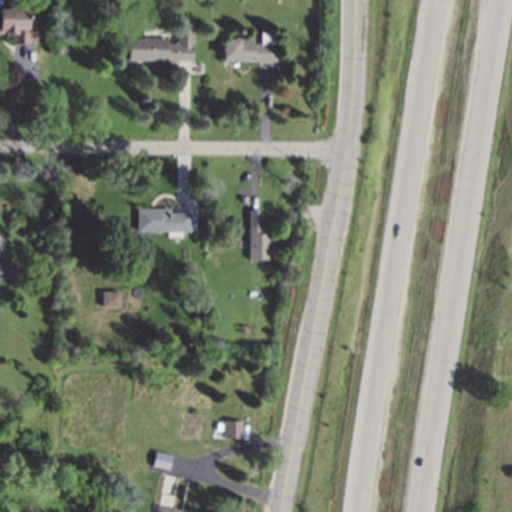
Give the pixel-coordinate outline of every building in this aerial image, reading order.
[(35,20),(26,19),(26,9),(0,9),(0,32),(14,33),(14,43),(35,43),(35,20)] [(127,38),(127,61),(191,61),(191,27),(176,27),(176,42),(166,42),(166,38),(127,38)] [(273,61),(273,31),(259,32),(259,39),(220,39),(220,61),(273,61)] [(135,230),(189,232),(189,213),(168,212),(168,208),(135,207),(135,230)] [(246,259),(268,259),(269,233),(259,233),(259,210),(247,210),(246,259)] [(13,263),(0,262),(0,279),(12,279),(13,263)] [(118,306),(118,290),(99,291),(100,306),(118,306)] [(240,420),(221,420),(221,437),(239,438),(240,420)] [(167,469),(170,454),(153,451),(150,465),(167,469)]
